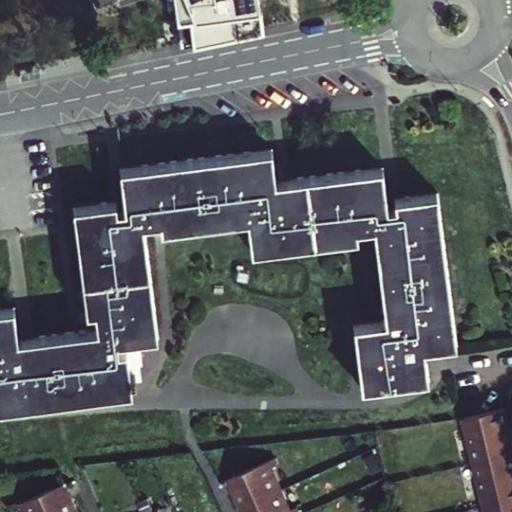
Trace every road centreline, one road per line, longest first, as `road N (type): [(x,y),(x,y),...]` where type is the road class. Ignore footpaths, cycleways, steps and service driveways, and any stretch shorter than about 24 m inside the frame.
road 1 (residential): [(303,52),(0,113)]
road 2 (residential): [(303,52),(382,44),(427,56)]
road 3 (residential): [(416,0),(380,27),(303,52)]
